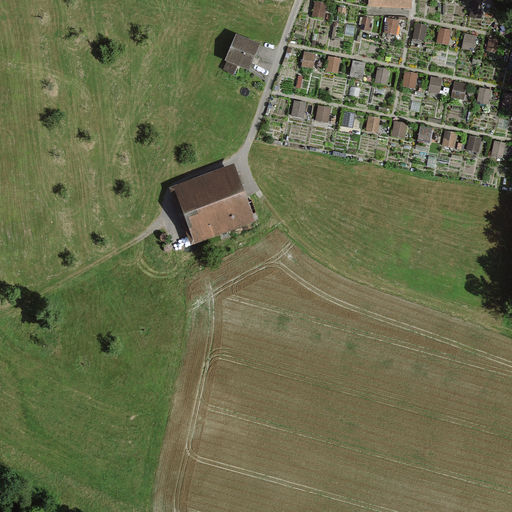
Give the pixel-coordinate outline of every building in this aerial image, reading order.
[(412,0),(370,0),(370,7),(412,10),(412,0)] [(314,18),(326,19),(328,4),(315,3),(314,18)] [(482,19),(483,5),(471,4),(471,18),(482,19)] [(387,18),(384,35),(396,37),(400,21),(387,18)] [(414,39),(426,40),(428,26),(416,25),(414,39)] [(441,28),(437,44),(450,47),(454,31),(441,28)] [(236,34),(222,69),(233,73),(237,65),(249,69),(259,43),(236,34)] [(475,52),(478,37),(466,34),(463,50),(475,52)] [(489,40),(487,52),(497,53),(499,41),(489,40)] [(303,69),(315,69),(316,53),(304,53),(303,69)] [(341,72),(341,58),(328,57),(328,72),(341,72)] [(365,73),(366,63),(353,61),(352,71),(365,73)] [(389,84),(390,72),(377,71),(377,84),(389,84)] [(405,72),(403,88),(417,89),(419,74),(405,72)] [(432,78),(430,92),(441,94),(443,79),(432,78)] [(456,82),(452,98),(465,101),(468,84),(456,82)] [(480,89),(479,102),(490,103),(491,90),(480,89)] [(503,107),(511,108),(511,94),(506,93),(503,107)] [(319,107),(318,122),(330,123),(331,108),(319,107)] [(378,132),(381,119),(370,117),(368,130),(378,132)] [(393,136),(406,139),(409,125),(396,122),(393,136)] [(455,149),(458,134),(446,131),(443,147),(455,149)] [(468,151),(480,153),(482,139),(470,137),(468,151)] [(496,142),(492,156),(504,159),(507,144),(496,142)] [(232,169),(175,190),(194,241),(251,219),(232,169)]
